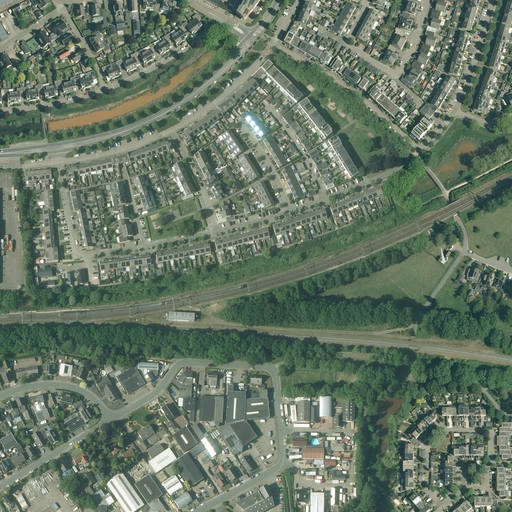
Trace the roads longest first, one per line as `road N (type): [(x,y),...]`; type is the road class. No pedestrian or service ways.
road 1 (unclassified): [(110,420),(156,392),(180,362),(265,367),(275,373),(281,432)]
road 2 (residential): [(283,462),(304,484),(351,485),(354,433),(281,432)]
road 3 (residential): [(419,151),(353,91),(272,43)]
road 4 (residential): [(56,162),(76,256),(142,247)]
road 5 (residential): [(290,211),(377,178),(419,151)]
road 6 (residential): [(103,90),(162,63),(222,20)]
road 7 (secondary): [(54,149),(124,131),(183,102)]
road 8 (residential): [(290,211),(255,143),(220,98)]
road 9 (unclassified): [(110,420),(0,487)]
road 10 (unclassified): [(0,396),(67,385),(93,398),(110,420)]
